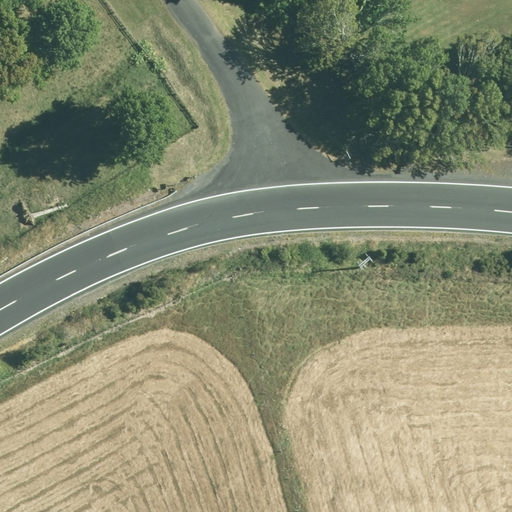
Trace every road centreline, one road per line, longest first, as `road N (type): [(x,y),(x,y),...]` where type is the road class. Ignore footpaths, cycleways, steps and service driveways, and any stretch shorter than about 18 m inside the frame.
road 1 (unclassified): [(0,309),(130,247),(276,209)]
road 2 (unclassified): [(176,0),(247,99),(276,209)]
road 3 (unclassified): [(276,209),(511,212)]
